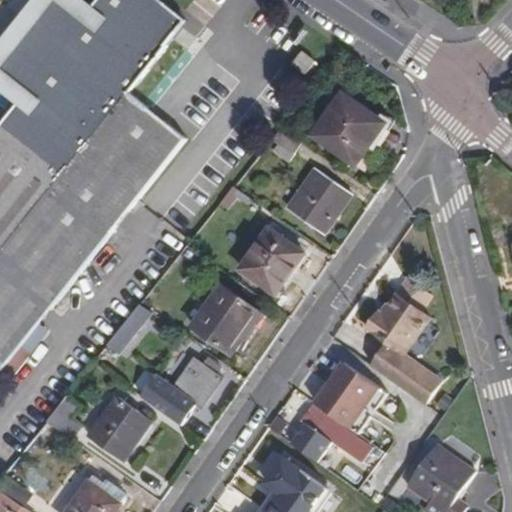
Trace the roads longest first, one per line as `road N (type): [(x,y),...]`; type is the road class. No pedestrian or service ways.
road 1 (residential): [(447,154),(433,183),(348,267),(178,511)]
road 2 (residential): [(511,428),(447,154)]
road 3 (tertiary): [(458,94),(422,59),(330,0)]
